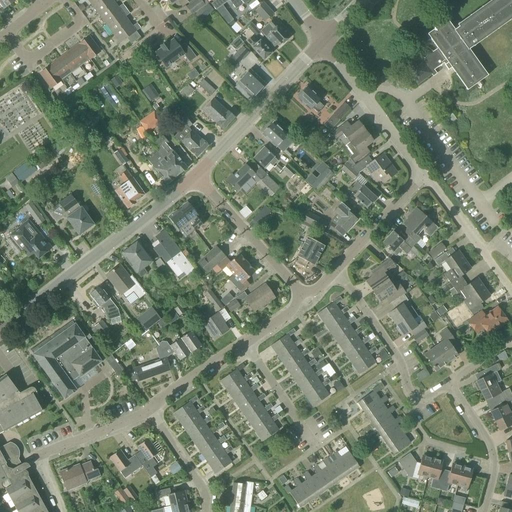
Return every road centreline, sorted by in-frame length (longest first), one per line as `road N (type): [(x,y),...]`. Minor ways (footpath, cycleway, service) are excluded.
road 1 (tertiary): [(0,332),(195,175)]
road 2 (residential): [(452,385),(423,401),(411,397),(397,360),(336,273)]
road 3 (tertiary): [(195,175),(323,41)]
road 4 (residential): [(62,511),(40,456),(151,410)]
road 5 (residential): [(424,174),(323,41)]
road 6 (residential): [(303,294),(195,175)]
road 7 (residential): [(484,511),(494,456),(452,385)]
road 8 (residential): [(336,273),(424,174)]
road 9 (residential): [(315,448),(246,346)]
road 10 (residential): [(5,35),(26,57),(38,57),(77,28),(64,0)]
